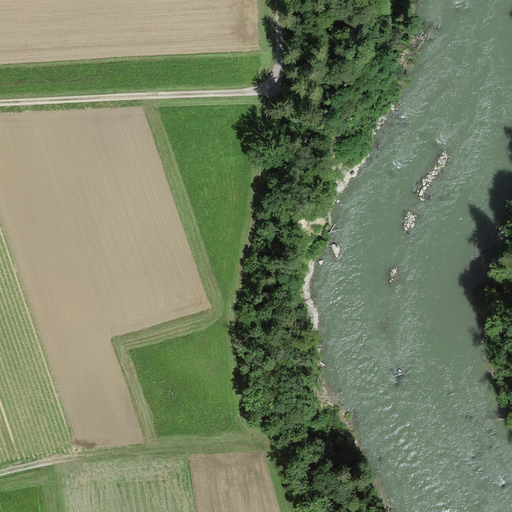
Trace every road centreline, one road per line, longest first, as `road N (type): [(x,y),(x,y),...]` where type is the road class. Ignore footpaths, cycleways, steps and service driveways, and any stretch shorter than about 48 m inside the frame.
road 1 (track): [(0,101),(265,87),(276,83),(278,0)]
road 2 (track): [(0,479),(76,462),(283,448)]
